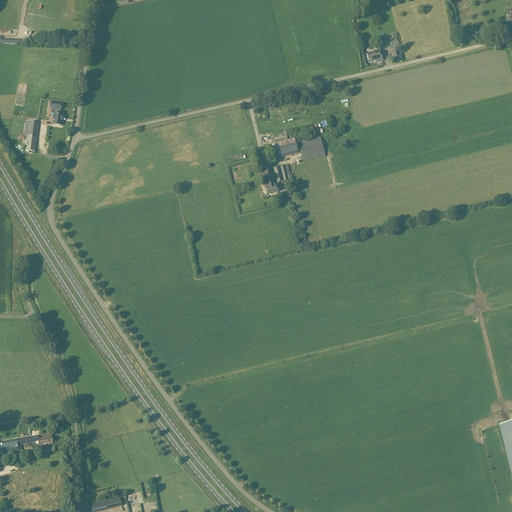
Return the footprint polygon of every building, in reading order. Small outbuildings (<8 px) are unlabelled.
[(389,43),(390,50),(399,47),(398,41),(389,43)] [(369,63),(375,62),(375,63),(383,61),(380,50),(372,52),(372,53),(366,54),(369,63)] [(52,126),(61,127),(63,114),(60,114),(60,111),(61,111),(62,104),(50,102),(49,109),(51,109),(51,114),(53,114),(52,126)] [(24,133),(27,133),(27,136),(25,151),(35,152),(37,138),(39,123),(29,122),(28,124),(25,123),(24,133)] [(274,139),(275,143),(279,158),(298,154),(296,143),(295,139),(288,140),(287,135),(274,139)] [(303,162),(303,163),(325,157),(320,137),(298,143),(303,162)] [(265,189),(266,189),(267,195),(279,192),(277,186),(278,186),(278,184),(287,181),(291,180),(288,165),(261,172),(262,175),(265,189)] [(511,422),(499,425),(511,478),(511,422)] [(33,449),(40,447),(52,445),(51,437),(38,439),(38,436),(1,442),(3,454),(15,452),(18,451),(17,446),(32,444),(33,449)] [(91,504),(92,511),(99,511),(122,506),(120,497),(91,504)]
